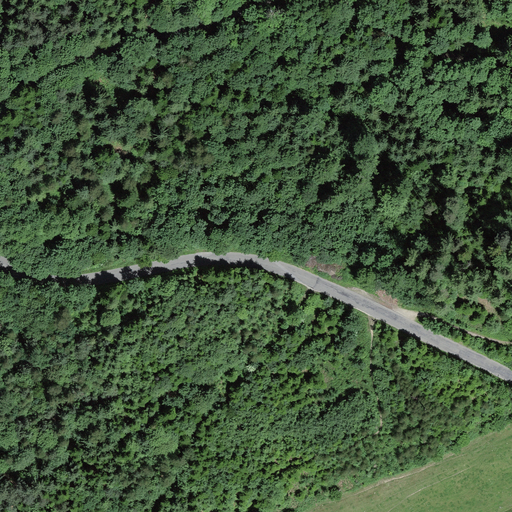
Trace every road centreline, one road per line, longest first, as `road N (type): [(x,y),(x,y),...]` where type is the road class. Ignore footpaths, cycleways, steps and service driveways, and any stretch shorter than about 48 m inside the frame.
road 1 (unclassified): [(511,383),(279,267),(225,259),(61,283),(24,279),(0,265)]
road 2 (track): [(274,0),(69,59),(0,102)]
road 3 (track): [(511,62),(367,29),(332,0)]
